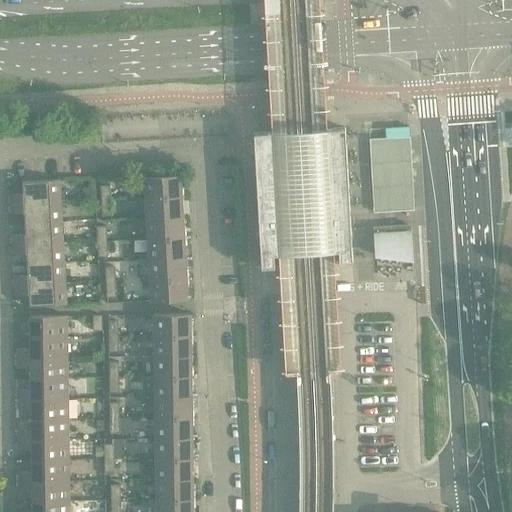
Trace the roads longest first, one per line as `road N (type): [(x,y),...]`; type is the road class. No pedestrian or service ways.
road 1 (secondary): [(472,479),(489,432),(464,34)]
road 2 (secondary): [(422,37),(454,438),(472,479)]
road 3 (secondary): [(0,52),(117,55),(422,37)]
road 4 (unclassified): [(223,511),(205,150)]
road 5 (unclassified): [(0,440),(0,224)]
road 6 (residential): [(205,150),(0,146)]
